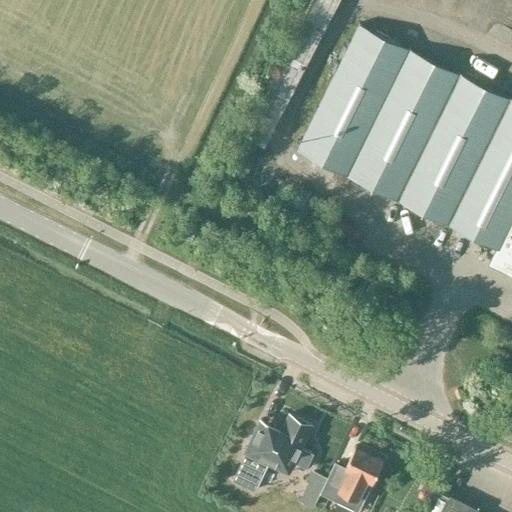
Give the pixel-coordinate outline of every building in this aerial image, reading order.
[(511,97),(359,22),(297,149),(499,249),(491,262),(511,272),(511,97)] [(289,98),(277,91),(267,86),(252,114),(274,127),(289,98)] [(254,489),(267,462),(281,469),(286,458),(306,468),(314,453),(301,447),(312,424),(289,413),(282,428),(261,418),(245,451),(246,452),(233,479),(254,489)] [(353,507),(363,488),(367,490),(372,481),(373,481),(384,459),(356,446),(346,466),(345,466),(337,462),(322,492),(353,507)] [(299,491),(296,497),(313,505),(328,474),(311,466),(306,478),(308,479),(302,493),(299,491)] [(427,483),(422,494),(433,500),(439,489),(427,483)] [(478,511),(477,511),(479,507),(450,493),(449,494),(439,489),(433,500),(427,511),(478,511)]
